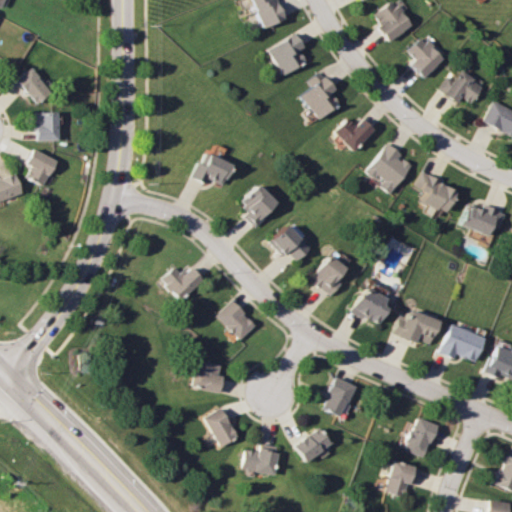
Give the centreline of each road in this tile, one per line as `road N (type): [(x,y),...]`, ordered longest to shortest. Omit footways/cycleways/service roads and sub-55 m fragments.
road 1 (residential): [(113,198),(197,225),(312,337),(511,426)]
road 2 (tertiary): [(3,375),(64,299),(113,198),(120,0)]
road 3 (residential): [(314,0),(403,110),(511,176)]
road 4 (primary): [(127,511),(0,372)]
